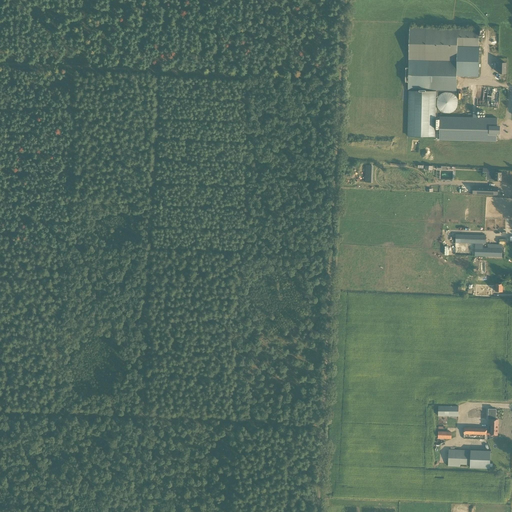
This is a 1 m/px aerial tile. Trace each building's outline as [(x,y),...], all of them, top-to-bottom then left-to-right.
[(405,79),(405,81),(409,81),(408,89),(436,90),(455,91),(456,80),(456,76),(478,77),(479,47),(479,29),(410,27),(409,73),(406,73),(406,79),(405,79)] [(436,90),(408,89),(407,135),(435,136),(436,90)] [(437,103),(437,104),(437,105),(437,106),(437,107),(438,108),(439,109),(439,110),(440,111),(441,111),(441,112),(442,112),(443,113),(444,113),(445,113),(446,114),(447,114),(448,114),(449,114),(450,113),(451,113),(452,113),(453,112),(454,112),(454,111),(455,111),(456,110),(456,109),(457,108),(457,107),(458,106),(458,105),(458,104),(458,103),(458,102),(458,101),(458,100),(457,99),(457,98),(456,97),(456,96),(455,95),(454,95),(454,94),(453,94),(452,93),(451,93),(450,93),(449,92),(448,92),(447,92),(446,92),(445,93),(444,93),(443,93),(442,94),(441,94),(441,95),(440,95),(439,96),(439,97),(438,98),(437,99),(437,100),(437,101),(437,102),(437,103)] [(440,117),(439,140),(497,141),(497,134),(500,134),(500,126),(497,126),(497,118),(440,117)] [(494,180),(496,180),(501,181),(502,173),(489,172),(489,177),(494,177),(494,180)] [(477,186),(477,195),(494,195),(494,187),(477,186)] [(455,234),(455,243),(465,243),(471,243),(479,244),(486,244),(486,235),(480,235),(466,234),(455,234)] [(502,249),(502,245),(488,244),(488,248),(483,248),(483,245),(475,245),(475,256),(502,257),(502,249)] [(491,287),(495,287),(495,291),(502,292),(503,284),(491,283),(491,287)] [(438,416),(458,416),(458,406),(438,406),(438,416)] [(464,427),(464,433),(486,434),(497,435),(498,419),(495,419),(496,409),(490,409),(489,409),(489,412),(488,417),(488,419),(489,420),(490,420),(490,426),(489,426),(489,428),(464,427)] [(448,466),(460,467),(460,464),(471,465),(471,450),(449,449),(448,466)]
